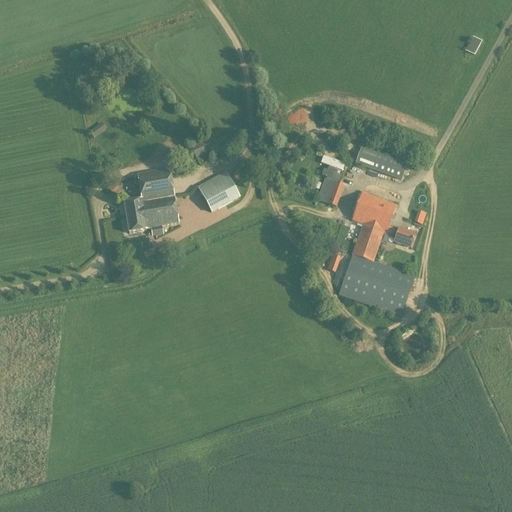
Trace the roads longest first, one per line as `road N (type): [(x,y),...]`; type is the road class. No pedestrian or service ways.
road 1 (track): [(430,164),(434,205),(415,312),(511,313)]
road 2 (unclassified): [(250,154),(238,46),(207,0)]
